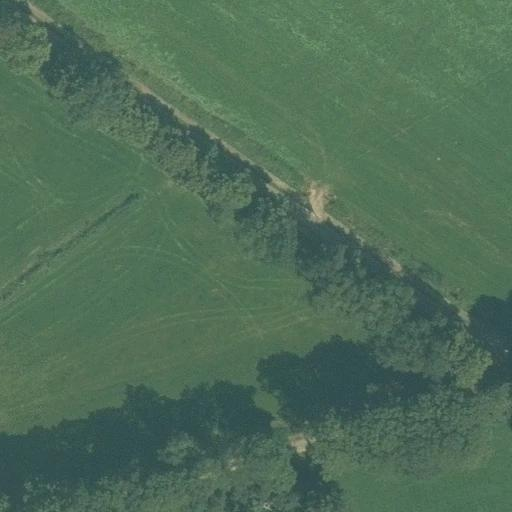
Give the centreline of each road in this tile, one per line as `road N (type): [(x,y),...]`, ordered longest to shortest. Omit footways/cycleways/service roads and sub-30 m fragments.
road 1 (unclassified): [(511,364),(0,5)]
road 2 (unclassified): [(69,511),(511,386)]
